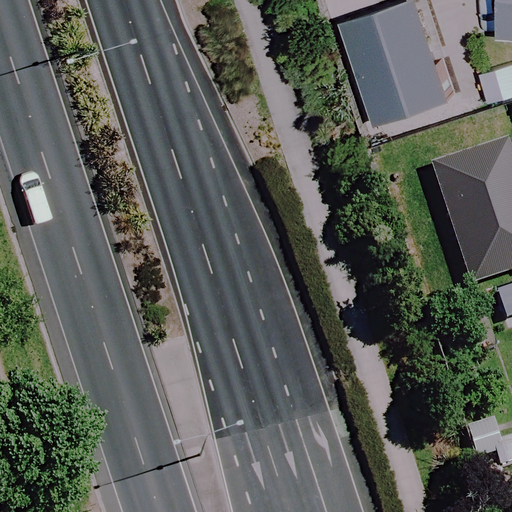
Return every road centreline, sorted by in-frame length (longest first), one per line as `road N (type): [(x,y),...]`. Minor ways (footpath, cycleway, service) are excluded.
road 1 (primary): [(135,0),(303,511)]
road 2 (primary): [(164,511),(0,5)]
